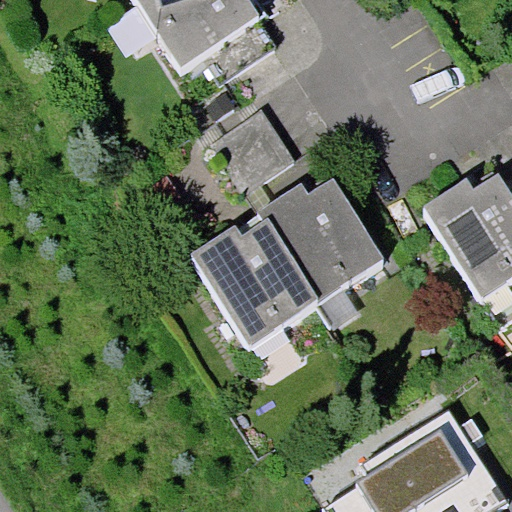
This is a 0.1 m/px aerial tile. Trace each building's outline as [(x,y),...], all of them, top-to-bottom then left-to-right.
[(124,0),(134,15),(147,7),(157,0),(124,0)] [(157,0),(147,7),(164,34),(151,42),(177,82),(199,67),(216,93),(270,58),(237,7),(248,0),(157,0)] [(205,151),(222,176),(272,144),(255,119),(205,151)] [(222,176),(238,202),(288,170),(272,144),(222,176)] [(511,183),(496,194),(494,190),(469,207),(462,196),(419,223),(469,300),(497,282),(504,294),(511,289),(511,183)] [(254,227),(261,238),(312,316),(378,273),(327,195),(304,210),(297,199),(254,227)] [(261,238),(238,253),(230,241),(187,269),(246,359),(312,316),(261,238)] [(333,511),(502,511),(444,421),(357,477),(366,491),(333,511)]
